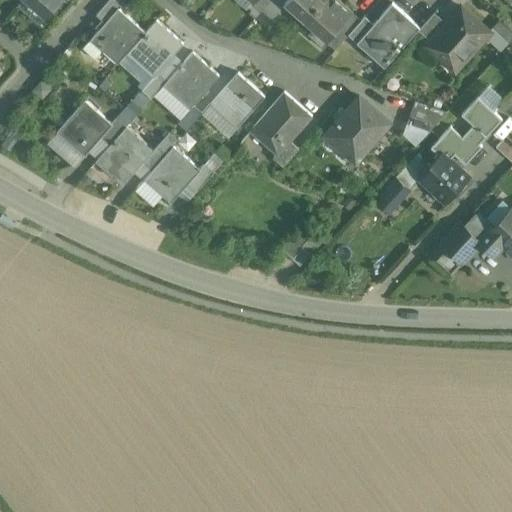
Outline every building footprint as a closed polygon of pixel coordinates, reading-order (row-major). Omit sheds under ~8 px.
[(61,0),(33,0),(48,13),(46,15),(47,16),(61,0)] [(114,0),(109,0),(96,15),(105,23),(119,8),(120,9),(122,7),(114,0)] [(253,0),(252,1),(262,10),(271,0),(253,0)] [(287,0),(271,0),(262,10),(272,19),(287,2),(286,1),(287,0)] [(325,0),(287,0),(286,1),(287,2),(308,20),(309,19),(325,0)] [(352,13),(337,0),(325,0),(309,19),(328,36),(330,38),(352,13)] [(373,25),(357,42),(384,66),(419,27),(392,3),(373,25)] [(454,69),(488,31),(462,7),(447,23),(431,41),(429,44),(454,69)] [(120,9),(119,8),(105,23),(91,39),(118,63),(127,52),(146,32),(120,9)] [(434,12),(418,30),(431,41),(447,23),(434,12)] [(352,13),(330,38),(328,36),(325,40),(335,50),(349,35),(361,21),(352,13)] [(361,21),(349,35),(357,42),(373,25),(364,17),(361,21)] [(511,41),(511,30),(499,19),(492,28),(510,44),(511,41)] [(146,32),(127,52),(154,76),(155,76),(158,72),(183,43),(156,20),(146,32)] [(167,80),(163,85),(190,109),(193,105),(219,75),(192,51),(167,80)] [(158,72),(155,76),(154,76),(142,90),(151,98),(163,85),(167,80),(158,72)] [(238,73),(211,103),(238,126),(264,96),(238,73)] [(285,92),(252,129),(277,152),(278,153),(290,140),(312,115),(285,92)] [(469,177),(450,159),(455,154),(466,164),(483,146),(480,143),(501,120),(501,117),(478,96),(462,114),(473,124),(462,136),(451,125),(431,147),(440,155),(430,165),(420,176),(420,177),(447,201),(469,177)] [(359,97),(326,134),(355,160),(388,123),(359,97)] [(447,112),(415,100),(407,123),(430,131),(447,112)] [(85,101),(58,131),(85,155),(100,138),(112,124),(111,123),(85,101)] [(190,109),(177,123),(186,130),(202,113),(193,105),(190,109)] [(112,124),(100,138),(109,145),(125,127),(116,119),(111,123),(112,124)] [(109,145),(97,159),(124,183),(143,162),(153,150),(126,126),(125,127),(109,145)] [(511,128),(496,146),(511,161),(511,128)] [(173,146),(181,136),(169,132),(159,144),(168,152),(173,146)] [(290,140),(278,153),(277,152),(273,157),(283,166),(299,148),(290,140)] [(153,150),(143,162),(152,170),(168,152),(159,144),(153,150)] [(152,170),(144,179),(171,203),(189,183),(200,170),(199,169),(173,146),(168,152),(152,170)] [(418,154),(397,177),(410,189),(420,177),(420,176),(430,165),(418,154)] [(200,170),(189,183),(198,191),(213,173),(203,164),(199,169),(200,170)] [(410,189),(397,177),(375,201),(388,213),(410,189)] [(494,227),(481,215),(467,229),(481,241),(490,232),(511,252),(511,207),(511,208),(494,227)] [(467,229),(458,221),(440,242),(462,262),(481,241),(467,229)] [(297,233),(282,249),(300,265),(310,253),(302,246),(306,242),(297,233)]
